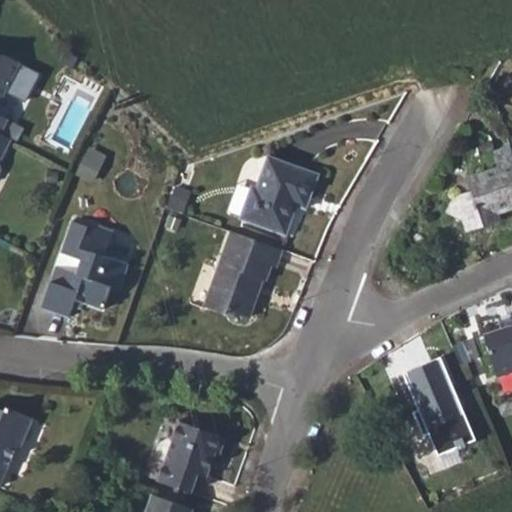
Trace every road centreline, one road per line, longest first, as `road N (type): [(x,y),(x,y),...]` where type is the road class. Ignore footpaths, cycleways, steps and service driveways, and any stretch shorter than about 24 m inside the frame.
road 1 (residential): [(0,349),(192,369),(301,394)]
road 2 (residential): [(439,88),(372,207),(328,317)]
road 3 (residential): [(328,317),(376,327),(511,263)]
road 4 (residential): [(301,394),(260,511)]
